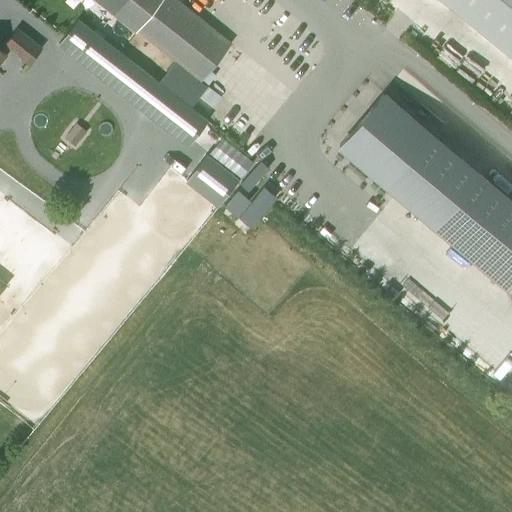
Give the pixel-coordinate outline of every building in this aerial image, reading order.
[(101,0),(200,79),(230,42),(178,0),(101,0)] [(511,0),(442,0),(511,57),(511,0)] [(61,42),(177,133),(192,113),(77,22),(61,42)] [(3,44),(28,64),(42,46),(17,26),(3,44)] [(386,89),(339,145),(508,286),(511,281),(511,195),(479,167),(386,89)] [(192,113),(177,133),(192,145),(208,126),(192,113)] [(75,146),(87,131),(76,122),(64,137),(75,146)] [(252,160),(221,136),(208,153),(239,177),(252,160)] [(205,155),(184,181),(216,208),(238,181),(205,155)] [(269,179),(239,228),(251,235),(281,186),(269,179)]
